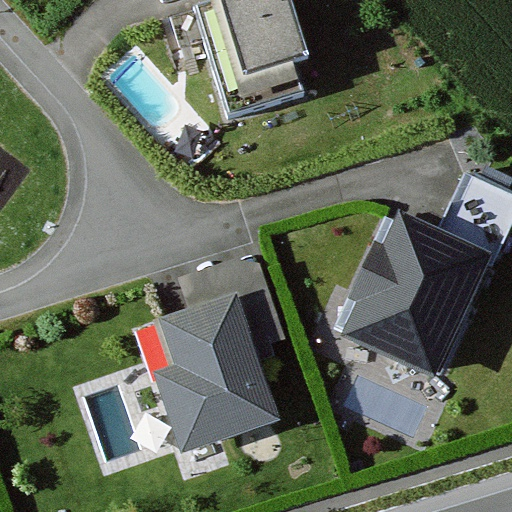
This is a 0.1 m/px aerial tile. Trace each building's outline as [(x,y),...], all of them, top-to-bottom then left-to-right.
[(285,0),(218,0),(220,3),(195,11),(228,120),(303,98),(294,67),(305,64),(285,0)] [(511,191),(473,173),(446,233),(492,254),(511,210),(511,191)] [(345,334),(436,375),(492,254),(446,233),(401,212),(345,334)] [(179,283),(190,318),(235,303),(251,352),(285,341),(261,270),(237,264),(179,283)] [(190,318),(160,328),(175,375),(159,381),(183,454),(274,424),(251,352),(235,303),(190,318)]
